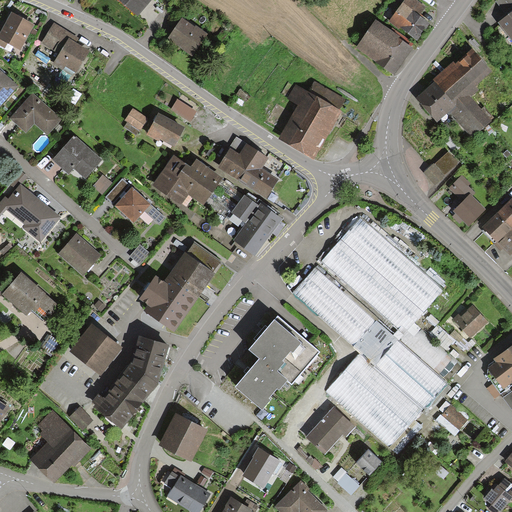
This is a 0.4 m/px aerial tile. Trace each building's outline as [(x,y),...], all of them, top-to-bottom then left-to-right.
[(116,0),(137,18),(152,0),(116,0)] [(410,0),(405,0),(389,22),(415,42),(431,22),(422,15),(428,8),(417,0),(411,0),(411,1),(410,0)] [(507,14),(511,10),(511,0),(498,0),(497,2),(507,14)] [(36,26),(12,13),(6,24),(5,27),(0,23),(0,45),(6,49),(8,44),(21,51),(36,26)] [(511,14),(509,17),(499,24),(511,41),(511,14)] [(208,35),(182,18),(167,40),(194,57),(208,35)] [(413,50),(375,23),(355,50),(393,77),(402,64),(413,50)] [(71,34),(54,24),(42,44),(60,55),(54,65),(64,71),(65,68),(77,75),(91,53),(77,45),(80,40),(71,34)] [(438,83),(418,101),(438,124),(450,113),(471,137),(490,120),(469,96),(493,75),(481,61),(473,53),(456,67),(454,64),(436,80),(438,83)] [(5,74),(0,70),(0,109),(19,86),(5,74)] [(308,91),(297,85),(288,99),(300,106),(279,139),(296,150),(313,161),(343,112),(340,110),(346,100),(314,81),(308,91)] [(43,103),(33,94),(11,118),(27,132),(34,124),(47,136),(62,120),(43,103)] [(178,100),(172,110),(191,122),(197,112),(178,100)] [(148,120),(134,110),(126,122),(140,131),(148,120)] [(184,129),(159,115),(147,136),(158,143),(160,140),(174,148),(184,129)] [(104,162),(76,136),(54,160),(69,174),(76,167),(88,179),(104,162)] [(230,146),(233,147),(229,153),(219,170),(266,200),(278,181),(263,172),(262,171),(270,159),(251,146),(236,137),(230,146)] [(450,138),(445,142),(455,153),(460,148),(450,138)] [(436,185),(461,164),(450,151),(425,172),(436,185)] [(190,168),(173,155),(151,186),(181,207),(189,195),(204,205),(222,179),(195,160),(190,168)] [(469,229),(487,211),(473,197),(476,194),(469,187),(471,185),(462,175),(448,189),(462,203),(453,213),(457,216),(469,229)] [(103,176),(94,187),(103,195),(112,183),(103,176)] [(123,180),(106,198),(113,204),(129,186),(123,180)] [(60,218),(20,185),(7,201),(4,199),(0,202),(0,217),(6,210),(25,226),(23,228),(40,242),(60,218)] [(165,218),(133,188),(115,208),(133,224),(144,211),(159,225),(165,218)] [(281,222),(258,205),(246,196),(234,214),(247,223),(233,242),(255,258),(281,222)] [(493,221),(483,231),(495,243),(493,244),(501,252),(503,250),(510,257),(511,255),(511,202),(502,212),(493,221)] [(362,209),(294,293),(360,354),(326,395),(389,451),(462,365),(445,350),(455,340),(437,325),(428,336),(415,325),(448,283),(362,209)] [(101,256),(77,233),(57,254),(82,277),(101,256)] [(167,279),(197,300),(222,264),(192,243),(167,279)] [(140,245),(130,257),(141,266),(151,254),(140,245)] [(60,306),(20,273),(0,297),(26,318),(35,308),(39,311),(41,309),(51,317),(60,306)] [(197,300),(167,279),(163,283),(157,279),(141,300),(149,306),(145,312),(174,332),(197,300)] [(464,309),(453,320),(470,340),(488,324),(473,306),(466,312),(464,309)] [(251,354),(260,361),(288,384),(292,387),(319,353),(278,320),(251,354)] [(123,349),(92,327),(70,355),(100,378),(112,362),(123,349)] [(50,335),(42,347),(55,356),(63,343),(50,335)] [(171,349),(141,340),(131,368),(105,400),(100,396),(92,406),(122,431),(159,386),(171,349)] [(511,385),(511,346),(494,360),(488,365),(487,377),(501,394),(509,388),(511,385)] [(279,394),(288,384),(260,361),(236,391),(263,413),(271,403),(270,402),(278,393),(279,394)] [(0,401),(0,420),(9,408),(0,401)] [(451,406),(443,416),(460,430),(468,420),(451,406)] [(80,408),(70,418),(82,431),(93,421),(80,408)] [(351,427),(331,409),(305,437),(325,456),(351,427)] [(91,449),(52,410),(37,426),(43,431),(40,434),(48,442),(30,461),(42,473),(55,485),(91,449)] [(208,432),(176,415),(158,447),(191,464),(208,432)] [(382,465),(365,448),(353,462),(370,479),(382,465)] [(282,463),(259,449),(241,477),(264,492),(282,463)] [(343,467),(334,478),(353,494),(362,484),(343,467)] [(287,468),(283,473),(289,479),(293,474),(287,468)] [(190,511),(200,511),(212,495),(181,475),(180,477),(169,470),(162,483),(173,490),(168,498),(190,511)] [(500,511),(511,497),(511,490),(499,480),(482,501),(495,511),(500,511)] [(301,481),(275,508),(278,511),(328,511),(308,492),(310,490),(301,481)] [(250,511),(229,500),(222,511),(250,511)]
